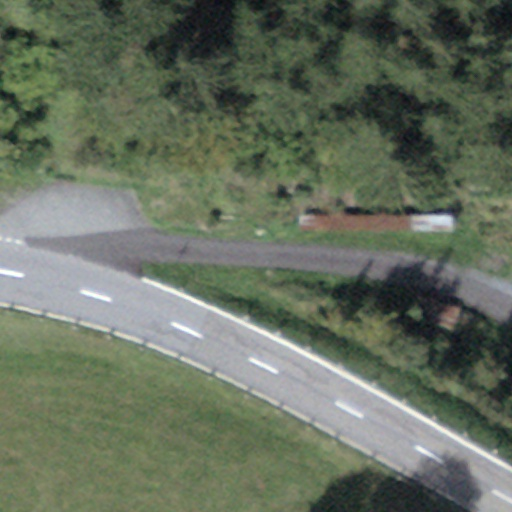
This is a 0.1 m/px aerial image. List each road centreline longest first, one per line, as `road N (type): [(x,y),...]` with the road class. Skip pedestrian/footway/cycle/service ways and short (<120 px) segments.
road 1 (primary): [(511,500),(208,338),(135,307),(0,271)]
road 2 (unclassified): [(0,268),(153,245),(342,259),(415,272),(511,306)]
